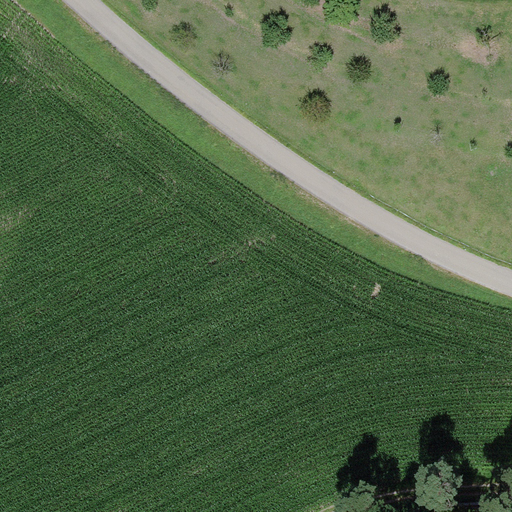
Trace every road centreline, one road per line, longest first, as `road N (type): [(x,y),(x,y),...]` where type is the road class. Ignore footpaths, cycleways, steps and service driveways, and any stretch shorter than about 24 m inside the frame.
road 1 (unclassified): [(78,0),(303,178),(402,238),(511,285)]
road 2 (track): [(349,511),(395,497),(511,487)]
